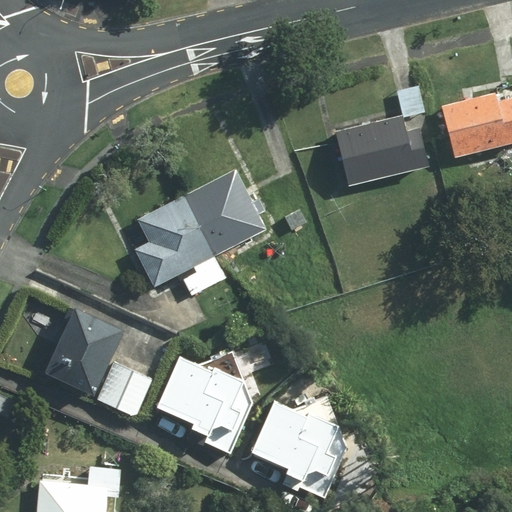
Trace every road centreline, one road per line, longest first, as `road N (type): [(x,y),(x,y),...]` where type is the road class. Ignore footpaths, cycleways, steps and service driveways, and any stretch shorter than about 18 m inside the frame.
road 1 (residential): [(382,0),(206,45)]
road 2 (residential): [(206,45),(56,117)]
road 3 (residential): [(49,44),(206,45)]
